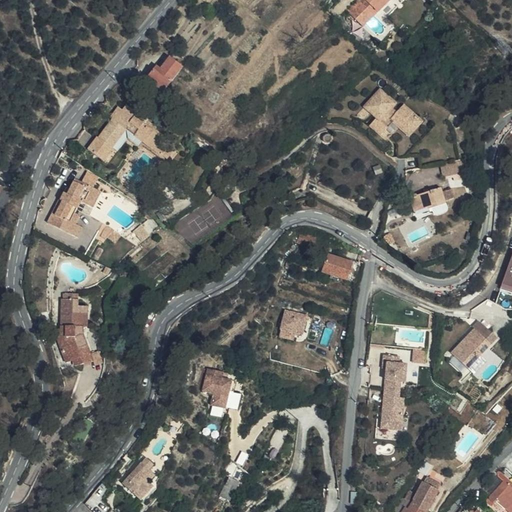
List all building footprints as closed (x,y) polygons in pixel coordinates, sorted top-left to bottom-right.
[(360,0),(360,1),(377,19),(394,0),(360,0)] [(377,19),(360,1),(347,14),(363,32),(365,30),(374,21),(377,19)] [(163,93),(182,67),(169,58),(160,71),(156,68),(146,81),(163,93)] [(375,134),(378,130),(387,120),(394,125),(397,122),(403,127),(414,115),(400,102),(393,110),(387,104),(390,101),(374,88),(357,107),(368,117),(363,123),(375,134)] [(164,158),(171,146),(162,140),(164,138),(154,132),(153,133),(144,126),(146,122),(126,108),(122,114),(117,121),(112,118),(110,121),(112,123),(98,142),(97,141),(89,154),(105,166),(114,154),(113,153),(127,132),(164,158)] [(117,121),(122,114),(117,111),(112,118),(117,121)] [(387,120),(378,130),(392,142),(395,154),(402,153),(399,130),(406,136),(420,119),(414,115),(403,127),(397,122),(394,125),(387,120)] [(153,133),(154,132),(156,129),(146,122),(144,126),(153,133)] [(176,150),(171,146),(164,158),(127,132),(113,153),(114,154),(105,166),(109,168),(131,138),(166,163),(176,150)] [(331,136),(331,134),(330,133),(329,132),(327,132),(325,132),(324,133),(323,134),(323,135),(323,137),(323,139),(325,140),(326,140),(328,140),(329,140),(330,139),(331,137),(331,136)] [(467,172),(464,158),(453,161),(457,174),(467,172)] [(453,161),(442,164),(445,177),(457,174),(453,161)] [(295,193),(298,194),(305,176),(294,171),(285,193),(289,196),(295,193)] [(165,207),(183,196),(172,179),(155,190),(165,207)] [(84,207),(89,209),(96,194),(77,184),(69,200),(66,198),(63,204),(62,203),(50,229),(75,241),(80,230),(78,230),(82,222),(78,219),(84,207)] [(447,202),(456,199),(454,190),(444,192),(444,189),(411,197),(416,217),(434,213),(434,214),(435,214),(435,215),(436,215),(437,215),(438,215),(439,216),(440,216),(441,216),(442,216),(444,215),(445,215),(445,214),(446,214),(447,213),(447,212),(448,212),(448,211),(449,210),(449,209),(447,202)] [(96,194),(89,209),(96,212),(103,197),(96,194)] [(130,230),(123,223),(115,237),(125,241),(130,230)] [(85,233),(80,230),(75,241),(80,243),(85,233)] [(392,240),(389,230),(383,231),(385,241),(392,240)] [(324,254),(330,239),(317,234),(295,231),(291,240),(324,254)] [(511,255),(502,289),(511,291),(511,255)] [(354,284),(360,268),(328,257),(323,273),(354,284)] [(318,274),(287,264),(285,268),(316,278),(318,274)] [(87,370),(89,370),(87,361),(83,345),(83,342),(83,334),(87,334),(87,312),(76,312),(76,300),(62,300),(62,306),(60,306),(60,337),(65,337),(65,341),(56,343),(63,370),(69,369),(70,375),(80,372),(87,370)] [(286,311),(280,329),(294,333),(301,336),(305,322),(307,318),(286,311)] [(448,353),(466,370),(478,357),(476,356),(493,338),(475,321),(469,327),(471,329),(448,353)] [(294,333),(280,329),(277,336),(292,341),(294,333)] [(385,363),(396,364),(397,357),(381,355),(380,369),(384,369),(385,363)] [(478,357),(466,370),(470,375),(482,362),(478,357)] [(90,373),(94,372),(100,371),(97,359),(93,359),(87,361),(89,370),(90,373)] [(382,388),(398,390),(399,384),(403,384),(405,364),(396,364),(385,363),(384,369),(382,388)] [(210,403),(226,407),(229,389),(233,390),(235,380),(227,377),(223,376),(223,374),(225,369),(209,365),(204,388),(213,390),(210,403)] [(398,398),(398,390),(382,388),(379,429),(399,431),(402,399),(398,398)] [(229,389),(226,407),(236,409),(240,392),(233,390),(229,389)] [(132,507),(152,484),(150,481),(155,474),(149,469),(153,463),(148,457),(116,493),(132,507)] [(223,495),(229,475),(219,472),(212,492),(223,495)] [(487,486),(496,495),(499,492),(511,504),(511,503),(511,485),(499,473),(487,486)] [(419,482),(435,490),(436,487),(421,478),(419,482)] [(409,501),(424,509),(435,490),(419,482),(409,501)] [(110,511),(112,510),(103,500),(110,491),(102,484),(95,493),(83,506),(90,511),(110,511)] [(155,486),(152,484),(132,507),(134,509),(155,486)] [(494,497),(496,495),(487,486),(485,488),(494,497)] [(499,492),(496,495),(494,497),(492,499),(505,511),(510,511),(511,511),(511,503),(511,504),(499,492)] [(422,511),(424,509),(409,501),(406,506),(396,501),(390,511),(422,511)]
